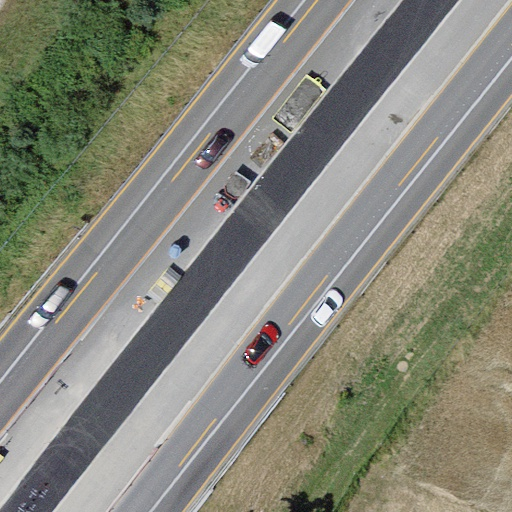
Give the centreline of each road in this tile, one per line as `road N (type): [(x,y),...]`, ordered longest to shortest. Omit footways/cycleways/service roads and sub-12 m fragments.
road 1 (motorway): [(104,511),(511,0)]
road 2 (motorway): [(354,0),(0,445)]
